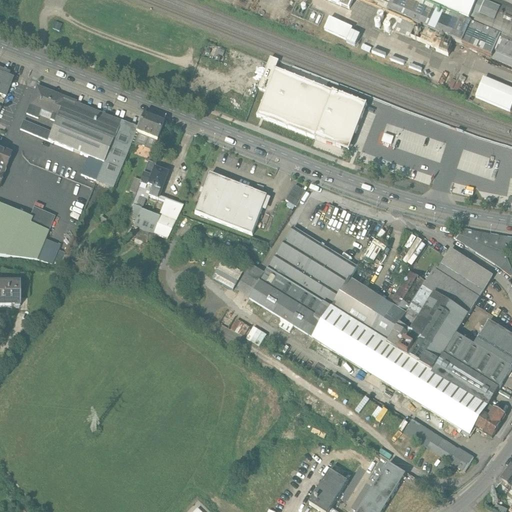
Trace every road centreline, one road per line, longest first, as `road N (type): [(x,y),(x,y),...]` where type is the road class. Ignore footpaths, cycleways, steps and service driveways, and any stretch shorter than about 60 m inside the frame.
road 1 (secondary): [(0,42),(363,184),(511,221)]
road 2 (track): [(229,81),(59,12)]
